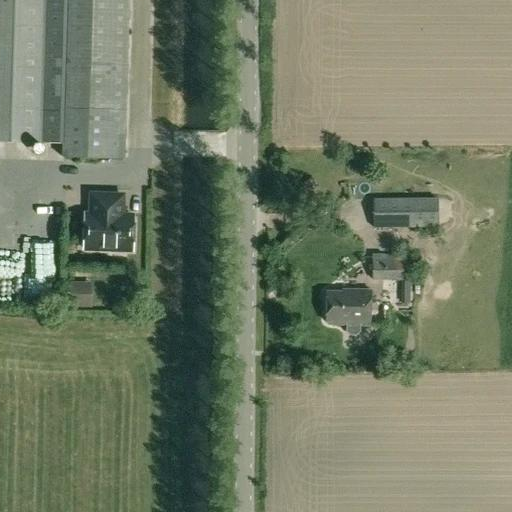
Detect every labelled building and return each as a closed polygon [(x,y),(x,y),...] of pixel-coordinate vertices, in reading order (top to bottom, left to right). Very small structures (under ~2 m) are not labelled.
[(0,0),(0,141),(40,143),(44,0),(0,0)] [(127,0),(44,0),(40,143),(63,143),(63,159),(122,161),(127,0)] [(121,196),(91,195),(90,215),(84,215),(82,249),(111,251),(109,253),(123,254),(123,251),(131,251),(132,216),(120,216),(121,196)] [(437,228),(437,200),(373,201),(373,229),(437,228)] [(34,225),(33,245),(54,245),(55,225),(34,225)] [(403,255),(371,255),(372,281),(403,281),(403,255)] [(347,326),(347,331),(350,334),(356,335),(360,331),(360,327),(370,327),(370,291),(343,290),(343,292),(325,292),(324,323),(331,323),(331,326),(347,326)]
